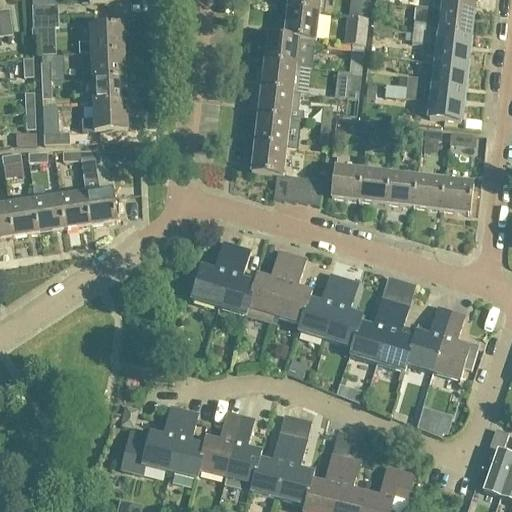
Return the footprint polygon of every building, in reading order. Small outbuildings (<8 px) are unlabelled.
[(288,0),(287,13),(319,17),(320,0),(288,0)] [(434,0),(433,12),(442,13),(474,16),(475,0),(434,0)] [(358,22),(368,23),(370,5),(360,4),(358,22)] [(57,8),(32,9),(33,32),(58,31),(57,8)] [(413,32),(413,37),(470,43),(474,16),(442,13),(433,12),(432,28),(414,26),(413,32)] [(12,38),(9,13),(0,14),(0,32),(1,40),(12,38)] [(299,43),(316,45),(319,17),(287,13),(287,14),(283,14),(281,29),(285,29),(284,40),(284,41),(299,43)] [(368,23),(358,22),(346,20),(343,48),(364,50),(368,23)] [(90,46),(79,47),(79,57),(91,57),(124,56),(123,29),(90,30),(90,32),(90,46)] [(435,67),(467,71),(470,43),(413,37),(411,48),(429,50),(429,47),(438,48),(435,67)] [(299,43),(284,41),(284,40),(267,38),(264,66),(296,70),(299,43)] [(91,57),(92,83),(125,82),(124,56),(91,57)] [(352,77),(361,78),(363,60),(354,59),(352,77)] [(32,62),(23,63),(23,81),(33,81),(32,62)] [(41,85),(50,84),(50,66),(40,66),(41,85)] [(261,94),(292,98),(296,70),(264,66),(261,94)] [(406,92),(464,98),(467,71),(435,67),(433,87),(425,86),(425,83),(407,81),(406,92)] [(359,96),(361,78),(352,77),(350,95),(359,96)] [(92,83),(93,109),(126,108),(125,82),(92,83)] [(51,103),(51,97),(50,84),(41,85),(41,103),(51,103)] [(464,98),(406,92),(405,102),(423,105),(423,101),(431,102),(429,123),(461,126),(464,98)] [(261,94),(258,121),(289,125),(303,127),(304,116),(298,116),(300,98),(292,98),(261,94)] [(25,115),(34,115),(34,97),(24,97),(25,115)] [(94,124),(81,124),(82,136),(127,134),(126,108),(93,109),(94,124)] [(321,128),(330,130),(332,112),(323,110),(321,128)] [(34,115),(25,115),(25,134),(35,133),(34,115)] [(254,148),(286,152),(289,125),(258,121),(254,148)] [(349,135),(367,137),(369,127),(351,125),(349,135)] [(385,139),(387,130),(369,127),(367,137),(385,139)] [(319,146),(328,148),(330,130),(321,128),(319,146)] [(422,143),(423,134),(405,132),(404,141),(422,143)] [(440,145),(441,136),(423,134),(422,143),(440,145)] [(43,149),(69,149),(68,136),(43,137),(43,149)] [(449,149),(475,152),(476,140),(451,137),(449,149)] [(283,180),(286,152),(254,148),(251,177),(276,180),(276,179),(283,180)] [(81,156),(81,165),(99,165),(99,155),(81,156)] [(81,165),(81,156),(62,156),(63,166),(81,165)] [(28,167),(47,167),(47,157),(28,157),(28,167)] [(2,170),(21,167),(19,158),(1,160),(2,170)] [(359,205),(363,174),(335,170),(331,202),(359,205)] [(390,177),(363,174),(359,205),(386,209),(390,177)] [(418,180),(390,177),(386,209),(414,212),(418,180)] [(287,180),(283,180),(276,179),(276,180),(273,204),(285,206),(287,180)] [(287,180),(285,206),(296,207),(299,182),(287,180)] [(445,184),(418,180),(414,212),(441,215),(445,184)] [(299,182),(296,207),(307,208),(310,183),(299,182)] [(310,183),(307,208),(319,210),(322,184),(310,183)] [(445,184),(441,215),(469,219),(473,187),(445,184)] [(44,190),(32,192),(34,204),(39,237),(65,234),(60,200),(45,203),(44,190)] [(112,193),(86,197),(91,230),(117,226),(112,193)] [(86,197),(60,200),(65,234),(91,230),(86,197)] [(39,237),(34,204),(9,208),(13,241),(39,237)] [(9,208),(0,209),(0,243),(13,241),(9,208)] [(191,303),(218,312),(237,250),(223,246),(215,274),(201,270),(191,303)] [(218,312),(245,320),(246,320),(248,312),(247,312),(255,286),(242,282),(250,254),(237,250),(218,312)] [(255,286),(247,312),(248,312),(246,320),(272,328),(274,320),(293,259),(279,255),(271,283),(257,278),(255,286)] [(309,302),(310,303),(312,295),(298,291),(306,263),(293,259),(274,320),(300,328),(301,328),(309,302)] [(301,328),(300,328),(298,336),(326,344),(344,283),(331,279),(322,307),(310,303),(309,302),(301,328)] [(360,326),(361,326),(363,319),(349,315),(358,287),(344,283),(326,344),(352,352),(360,326)] [(361,326),(360,326),(352,352),(350,359),(377,368),(396,307),(382,303),(374,330),(361,326)] [(407,368),(406,368),(414,343),(413,342),(401,338),(409,311),(396,307),(377,368),(404,376),(407,368)] [(407,368),(433,376),(451,315),(438,311),(430,339),(416,335),(413,342),(414,343),(406,368),(407,368)] [(451,315),(433,376),(460,385),(464,371),(472,373),(479,349),(458,342),(465,319),(451,315)] [(178,355),(187,358),(191,345),(182,342),(178,355)] [(184,414),(179,413),(171,411),(164,439),(150,436),(149,440),(131,436),(121,474),(143,479),(145,471),(169,477),(184,414)] [(205,449),(204,449),(191,446),(198,418),(184,414),(169,477),(197,484),(199,476),(198,476),(205,449)] [(199,476),(225,482),(241,420),(227,417),(220,445),(206,441),(204,449),(205,449),(198,476),(199,476)] [(225,482),(223,490),(251,497),(259,462),(260,463),(261,455),(247,451),(254,423),(241,420),(225,482)] [(511,459),(502,456),(509,438),(496,433),(483,471),(490,474),(483,495),(501,501),(511,468),(511,459)] [(272,466),(260,463),(259,462),(251,497),(278,503),(293,441),(279,438),(272,466)] [(311,483),(312,484),(314,476),(300,472),(307,444),(293,441),(278,503),(304,510),(305,510),(311,483)] [(325,487),(312,484),(311,483),(305,510),(304,510),(303,511),(333,511),(346,462),(332,459),(325,487)] [(346,462),(333,511),(362,511),(366,497),(352,493),(359,465),(346,462)] [(511,468),(501,501),(511,504),(511,468)] [(379,500),(366,497),(362,511),(391,511),(394,504),(407,507),(414,479),(386,472),(379,500)]
